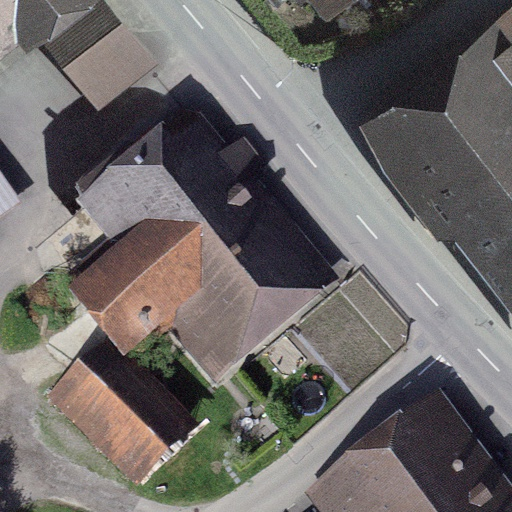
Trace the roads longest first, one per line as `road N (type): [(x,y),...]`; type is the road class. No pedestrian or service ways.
road 1 (residential): [(464,334),(324,454),(240,511)]
road 2 (secondary): [(464,334),(288,134)]
road 3 (residential): [(481,0),(288,134)]
road 4 (secondary): [(288,134),(174,0)]
